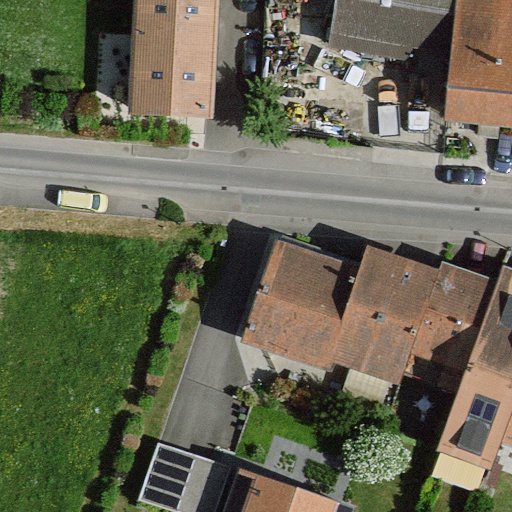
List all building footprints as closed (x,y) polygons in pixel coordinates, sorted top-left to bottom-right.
[(132,0),(127,115),(213,121),(218,0),(132,0)] [(342,0),(338,26),(459,49),(466,0),(342,0)] [(511,0),(466,0),(459,49),(451,116),(511,120),(511,0)] [(274,239),(240,343),(326,371),(328,360),(361,264),(274,239)] [(361,264),(328,360),(399,385),(409,360),(440,271),(367,246),(361,264)] [(440,271),(409,360),(465,378),(501,282),(442,263),(440,271)] [(465,378),(438,451),(491,470),(501,443),(511,413),(511,268),(506,266),(501,282),(465,378)] [(159,442),(138,500),(171,511),(216,511),(232,468),(159,442)] [(241,469),(225,511),(355,511),(357,509),(241,469)]
